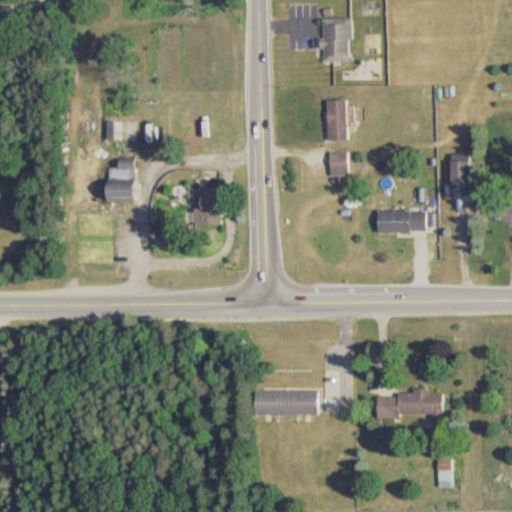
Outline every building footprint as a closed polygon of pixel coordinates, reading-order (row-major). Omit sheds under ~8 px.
[(351,19),(322,19),(323,62),(351,62),(351,19)] [(161,99),(183,99),(183,31),(161,31),(161,99)] [(347,142),(347,101),(327,101),(327,142),(347,142)] [(173,140),(193,140),(193,107),(173,107),(173,140)] [(349,177),(349,153),(330,153),(330,177),(349,177)] [(468,197),(468,163),(450,163),(450,197),(468,197)] [(119,202),(144,202),(144,188),(119,188),(119,202)] [(206,190),(206,227),(228,227),(228,190),(206,190)] [(377,233),(427,233),(427,211),(377,211),(377,233)] [(319,415),(319,392),(263,392),(263,415),(319,415)] [(426,416),(426,427),(444,427),(444,393),(377,394),(377,416),(426,416)] [(438,460),(438,488),(453,488),(453,460),(438,460)]
